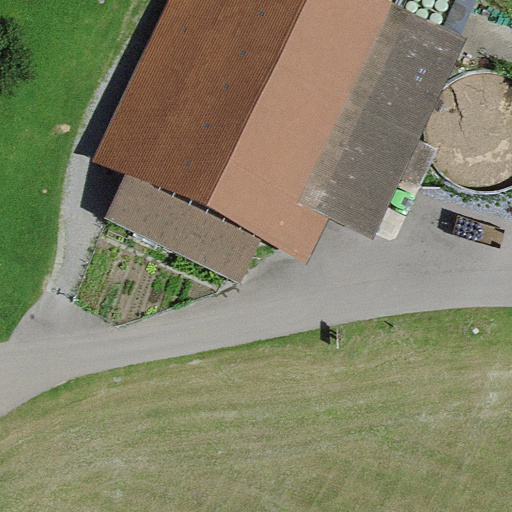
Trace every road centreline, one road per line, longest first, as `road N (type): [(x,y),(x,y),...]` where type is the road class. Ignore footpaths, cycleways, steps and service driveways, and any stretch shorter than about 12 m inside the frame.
road 1 (unclassified): [(5,366),(426,290),(511,282)]
road 2 (track): [(47,361),(76,170),(143,0)]
